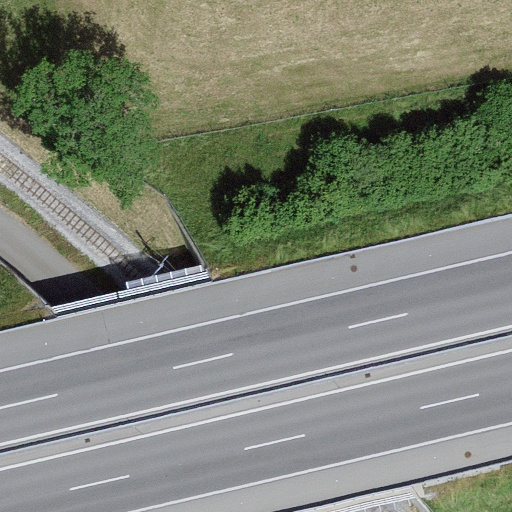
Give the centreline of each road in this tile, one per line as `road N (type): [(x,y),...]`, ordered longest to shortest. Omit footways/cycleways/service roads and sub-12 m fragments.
road 1 (motorway): [(0,493),(511,373)]
road 2 (motorway): [(511,274),(0,394)]
